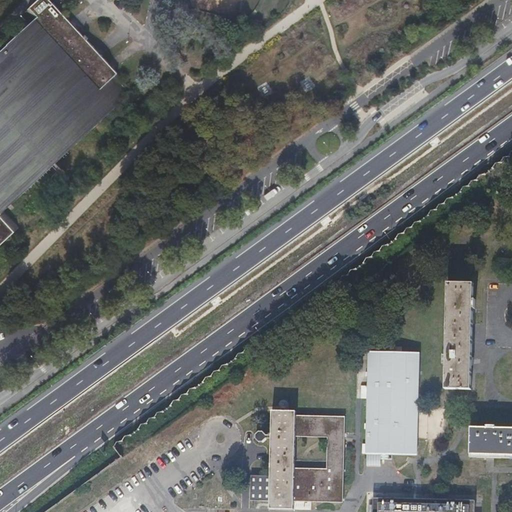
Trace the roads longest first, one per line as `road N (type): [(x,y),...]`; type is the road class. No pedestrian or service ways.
road 1 (motorway): [(511,68),(0,441)]
road 2 (motorway): [(70,448),(511,126)]
